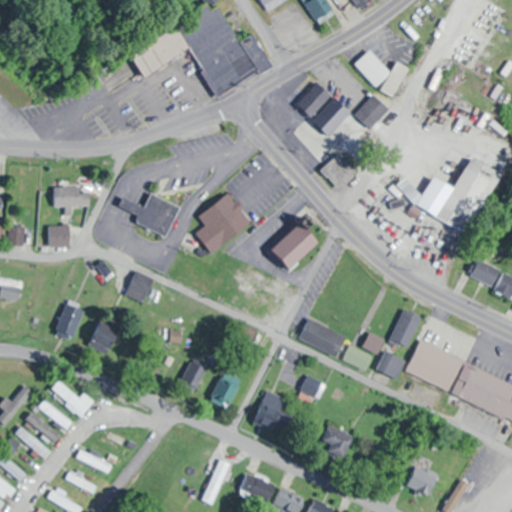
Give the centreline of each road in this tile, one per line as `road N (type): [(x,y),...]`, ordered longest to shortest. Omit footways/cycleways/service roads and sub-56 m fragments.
road 1 (residential): [(81,245),(511,453)]
road 2 (residential): [(391,511),(51,361),(0,352)]
road 3 (secondary): [(240,101),(371,249),(441,299),(511,334)]
road 4 (residential): [(240,101),(96,148),(0,144)]
road 5 (residential): [(340,221),(231,438)]
road 6 (residential): [(167,411),(160,422),(101,415),(23,511)]
road 7 (secondary): [(404,0),(240,101)]
